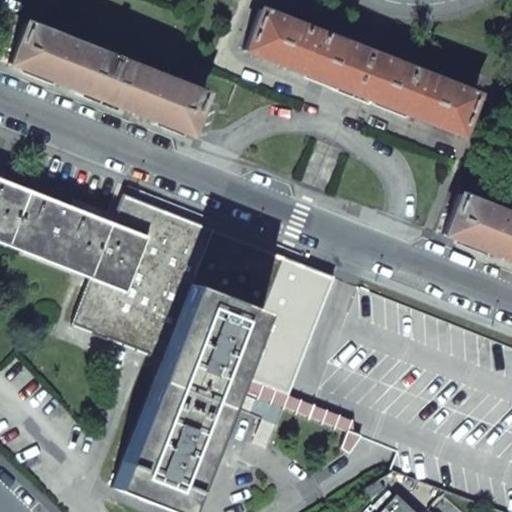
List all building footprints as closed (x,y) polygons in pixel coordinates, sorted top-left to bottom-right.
[(474,95),(257,10),(242,51),(459,136),(474,95)] [(113,59),(23,24),(7,64),(54,82),(97,100),(113,59)] [(204,95),(113,59),(97,100),(141,117),(187,135),(204,95)] [(12,184),(0,179),(0,243),(34,257),(56,202),(12,184)] [(323,274),(120,194),(110,223),(145,237),(123,292),(90,279),(71,325),(160,360),(189,285),(260,313),(230,389),(272,405),(282,409),(333,277),(323,274)] [(511,216),(458,195),(441,235),(486,253),(511,263),(511,216)] [(83,213),(56,202),(34,257),(90,279),(123,292),(145,237),(110,223),(83,213)] [(260,313),(189,285),(160,360),(149,388),(219,415),(230,389),(260,313)] [(181,511),(219,415),(149,388),(110,489),(169,511),(181,511)] [(378,481),(365,489),(371,499),(384,491),(378,481)] [(378,511),(412,511),(394,495),(378,511)]
